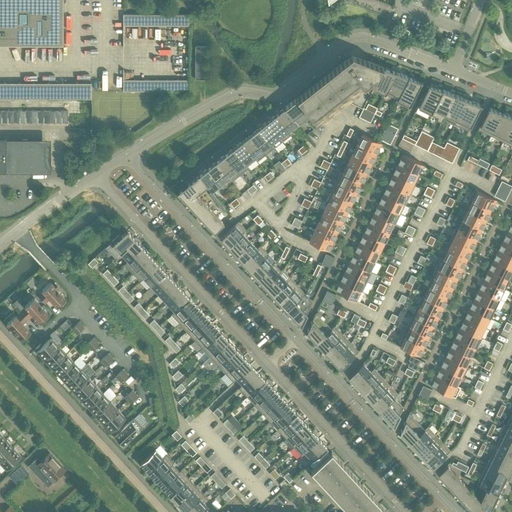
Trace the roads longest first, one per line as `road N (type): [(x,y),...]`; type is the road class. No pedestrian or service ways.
road 1 (residential): [(125,155),(238,93),(282,96),(352,39),(454,69)]
road 2 (residential): [(95,176),(266,360)]
road 3 (residential): [(293,337),(125,155)]
road 4 (residential): [(454,511),(293,337)]
road 5 (residential): [(266,360),(403,511)]
